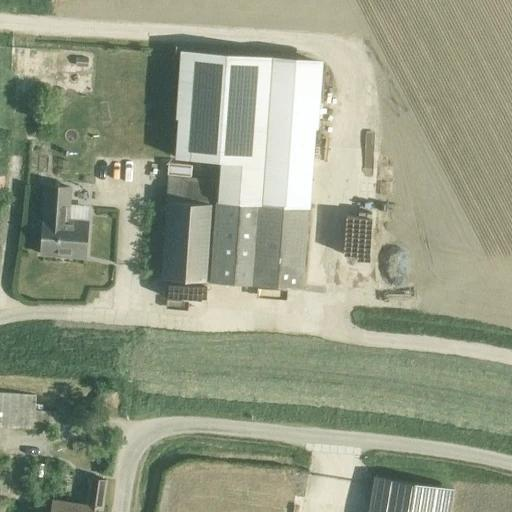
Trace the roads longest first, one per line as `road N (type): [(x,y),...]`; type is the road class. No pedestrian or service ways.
road 1 (unclassified): [(143,435),(179,424),(235,428),(416,444),(511,463)]
road 2 (track): [(0,445),(89,425),(143,435)]
